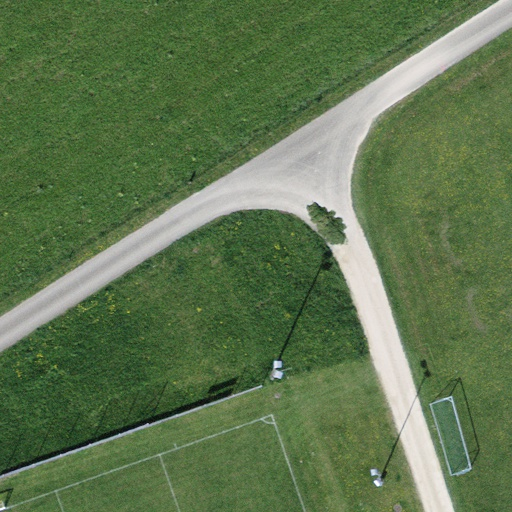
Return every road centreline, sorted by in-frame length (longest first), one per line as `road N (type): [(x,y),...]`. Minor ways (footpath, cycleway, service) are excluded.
road 1 (residential): [(439,511),(314,146)]
road 2 (residential): [(314,146),(0,341)]
road 3 (residential): [(511,20),(314,146)]
